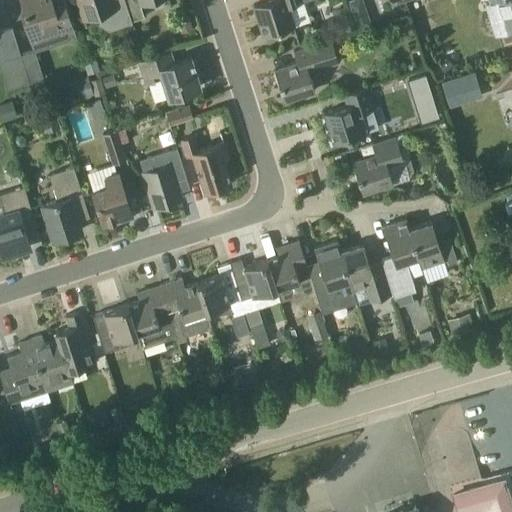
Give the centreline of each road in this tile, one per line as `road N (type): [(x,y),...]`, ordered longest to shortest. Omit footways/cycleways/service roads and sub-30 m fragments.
road 1 (tertiary): [(6,511),(511,361)]
road 2 (residential): [(0,294),(274,205)]
road 3 (residential): [(274,205),(211,0)]
road 4 (residential): [(274,205),(436,205)]
